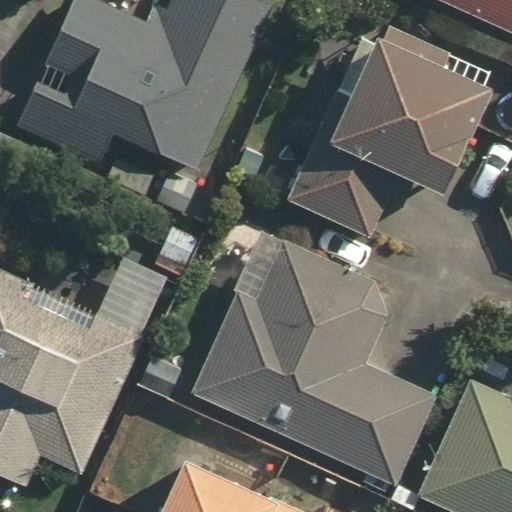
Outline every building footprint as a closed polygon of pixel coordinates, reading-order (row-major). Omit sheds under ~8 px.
[(99,0),(76,0),(17,123),(98,162),(113,133),(194,173),(276,4),(268,0),(174,0),(160,30),(99,0)] [(511,0),(446,0),(511,30),(511,0)] [(373,19),(289,200),(372,239),(401,175),(445,195),(499,78),(373,19)] [(233,288),(190,388),(398,478),(436,390),(367,360),(398,288),(243,222),(218,281),(233,288)] [(0,266),(0,472),(30,486),(45,453),(82,470),(171,275),(119,251),(93,308),(0,266)] [(511,511),(511,395),(471,378),(419,494),(459,511),(511,511)] [(307,511),(185,456),(159,511),(307,511)]
